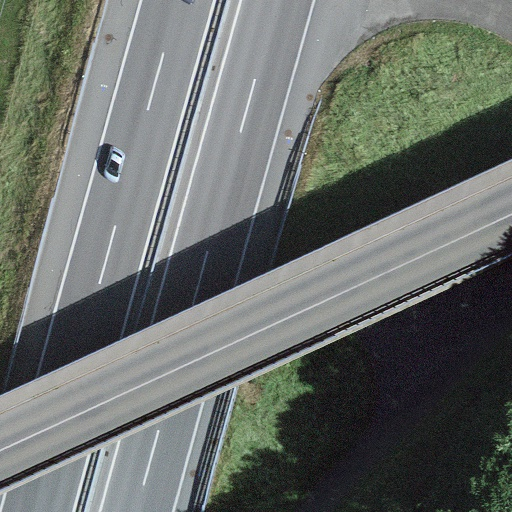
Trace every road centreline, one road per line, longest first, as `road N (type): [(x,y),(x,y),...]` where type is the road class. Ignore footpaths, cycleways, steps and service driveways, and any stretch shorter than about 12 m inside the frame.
road 1 (tertiary): [(0,446),(511,210)]
road 2 (motorway): [(135,511),(276,0)]
road 3 (motorway): [(177,0),(36,511)]
